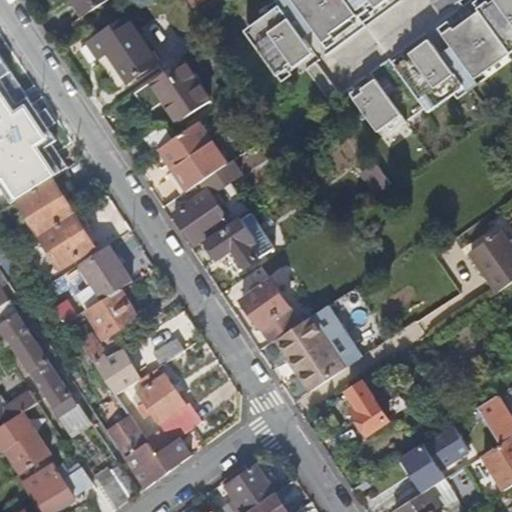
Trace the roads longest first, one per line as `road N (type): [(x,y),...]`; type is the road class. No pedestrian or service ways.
road 1 (residential): [(6,0),(275,418)]
road 2 (residential): [(146,511),(275,418)]
